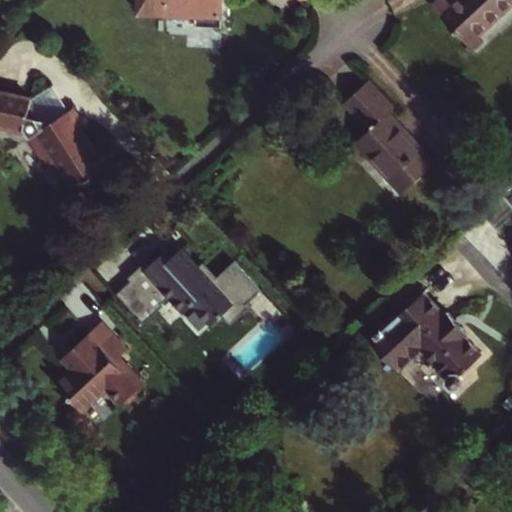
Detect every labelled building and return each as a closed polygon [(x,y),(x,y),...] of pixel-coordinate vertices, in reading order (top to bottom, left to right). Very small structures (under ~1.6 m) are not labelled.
[(140,0),(140,10),(224,15),(224,0),(140,0)] [(468,42),(480,32),(511,1),(511,0),(434,0),(432,2),(468,42)] [(468,42),(474,48),(485,38),(480,32),(468,42)] [(381,120),(368,131),(413,182),(445,153),(400,103),(404,99),(378,71),(356,91),(381,120)] [(0,134),(29,141),(49,172),(61,164),(72,181),(86,172),(92,182),(115,168),(78,110),(72,113),(42,107),(44,98),(0,87),(0,134)] [(511,183),(503,192),(511,201),(511,183)] [(484,209),(503,231),(511,222),(511,201),(503,192),(484,209)] [(136,281),(123,294),(147,318),(157,308),(173,323),(180,316),(199,335),(224,310),(233,319),(262,291),(234,262),(220,276),(205,261),(202,263),(186,247),(171,262),(159,250),(132,277),(136,281)] [(449,313),(429,290),(388,325),(376,334),(378,336),(374,339),(400,369),(426,347),(451,376),(450,382),(454,387),(461,387),(465,383),(465,377),(462,372),(483,354),(468,336),(471,333),(451,311),(449,313)] [(91,332),(64,357),(74,367),(59,382),(85,410),(109,388),(124,403),(126,401),(129,404),(142,391),(140,388),(146,383),(113,347),(109,351),(91,332)]
